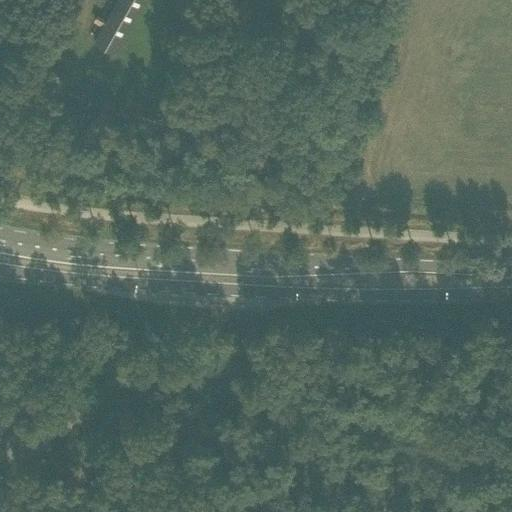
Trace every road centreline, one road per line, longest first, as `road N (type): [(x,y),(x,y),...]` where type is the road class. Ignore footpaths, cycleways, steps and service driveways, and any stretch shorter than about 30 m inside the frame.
road 1 (primary): [(511,273),(98,249),(0,233)]
road 2 (primary): [(0,271),(164,287),(511,295)]
